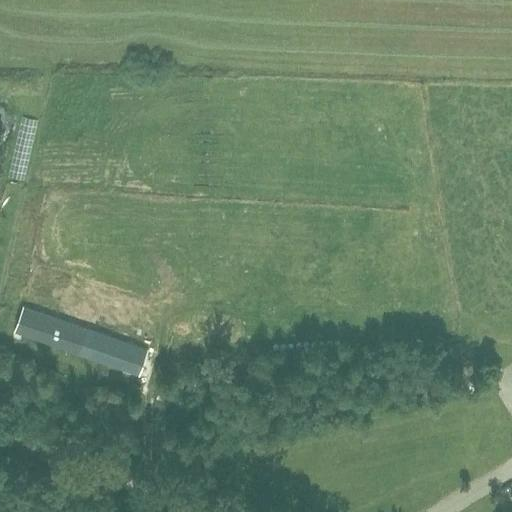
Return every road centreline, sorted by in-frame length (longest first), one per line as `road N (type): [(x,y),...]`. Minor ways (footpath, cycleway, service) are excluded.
road 1 (track): [(137,488),(160,348)]
road 2 (track): [(124,483),(0,430)]
